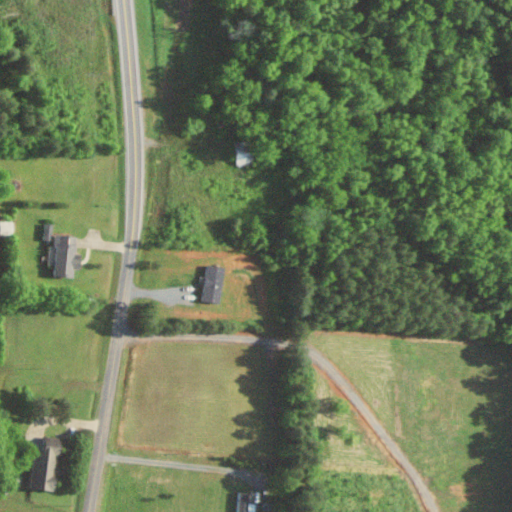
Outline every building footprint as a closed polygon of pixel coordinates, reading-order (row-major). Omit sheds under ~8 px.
[(75,270),(76,254),(72,254),(72,236),(51,235),(49,277),(69,278),(69,270),(75,270)] [(198,301),(217,303),(220,267),(202,265),(198,301)] [(25,489),(48,492),(55,438),(39,436),(37,453),(29,452),(25,489)] [(235,511),(252,511),(253,503),(246,503),(246,492),(235,492),(235,511)] [(269,511),(269,502),(258,502),(258,511),(269,511)]
